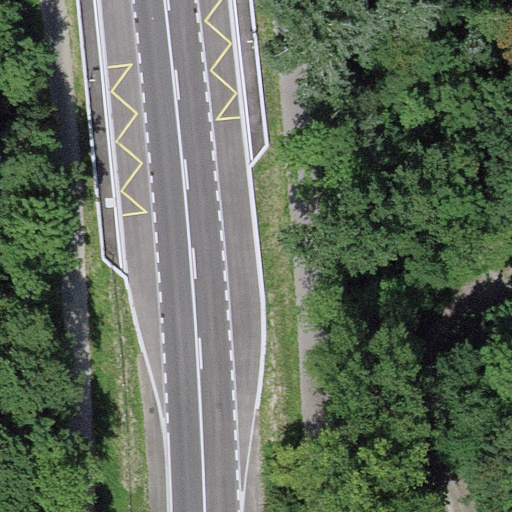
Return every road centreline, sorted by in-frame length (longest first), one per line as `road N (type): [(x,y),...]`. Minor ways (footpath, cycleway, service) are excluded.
road 1 (secondary): [(210,511),(168,0)]
road 2 (track): [(55,0),(80,332),(81,511)]
road 3 (track): [(442,511),(420,423),(462,318),(511,283)]
